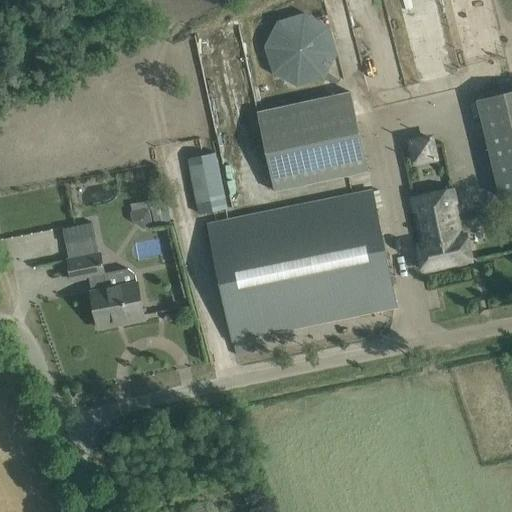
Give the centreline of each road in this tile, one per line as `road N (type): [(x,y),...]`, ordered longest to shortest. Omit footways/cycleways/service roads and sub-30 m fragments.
road 1 (unclassified): [(63,428),(121,408),(511,324)]
road 2 (unclassified): [(63,428),(30,344),(0,322)]
